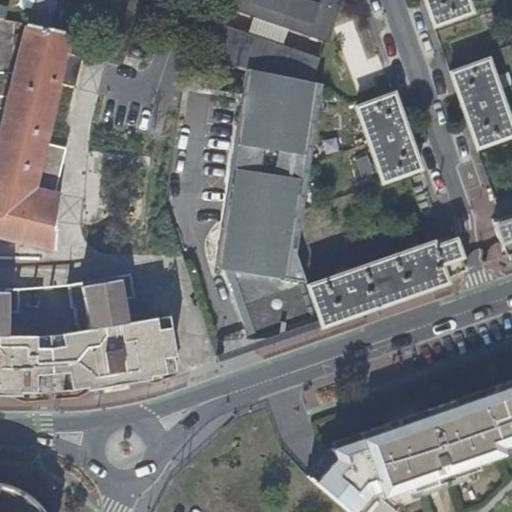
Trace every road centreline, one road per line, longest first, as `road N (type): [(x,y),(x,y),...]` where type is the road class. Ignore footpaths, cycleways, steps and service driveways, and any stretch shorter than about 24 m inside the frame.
road 1 (secondary): [(152,433),(210,401),(490,303)]
road 2 (residential): [(490,303),(387,0)]
